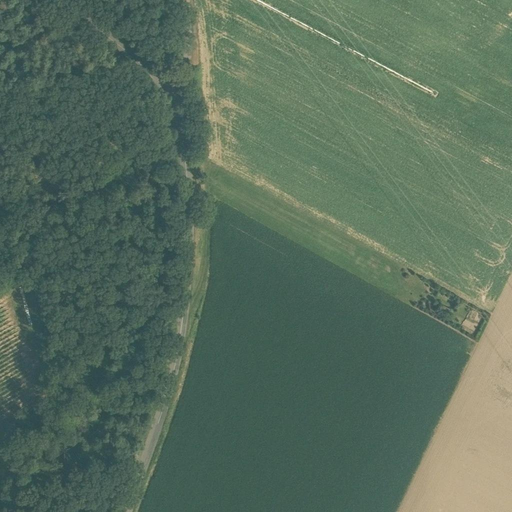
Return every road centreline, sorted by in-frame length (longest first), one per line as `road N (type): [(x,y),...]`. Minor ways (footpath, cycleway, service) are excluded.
road 1 (unclassified): [(125,511),(182,323),(189,272),(187,203),(159,108)]
road 2 (unclassified): [(159,108),(137,70),(46,0)]
